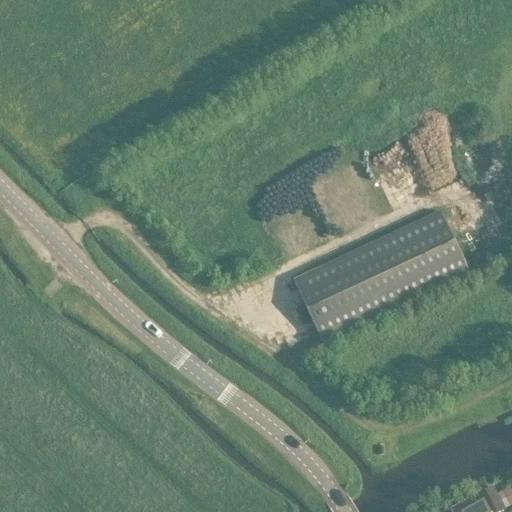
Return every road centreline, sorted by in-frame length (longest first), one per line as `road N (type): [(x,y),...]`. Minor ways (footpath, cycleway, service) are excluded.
road 1 (track): [(103,223),(112,220),(210,312),(498,171),(511,61)]
road 2 (tertiary): [(344,511),(290,445),(125,313),(0,185)]
road 3 (track): [(511,380),(461,410),(378,431),(210,312)]
road 4 (track): [(103,223),(70,161),(272,0)]
